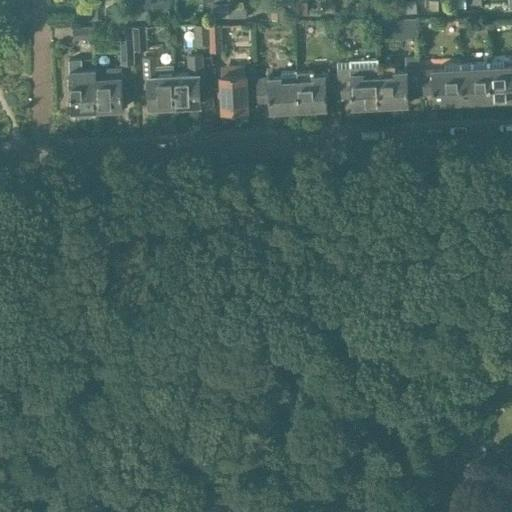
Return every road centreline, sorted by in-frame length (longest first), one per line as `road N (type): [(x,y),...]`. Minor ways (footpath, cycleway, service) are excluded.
road 1 (residential): [(44,157),(511,138)]
road 2 (residential): [(41,0),(44,157)]
